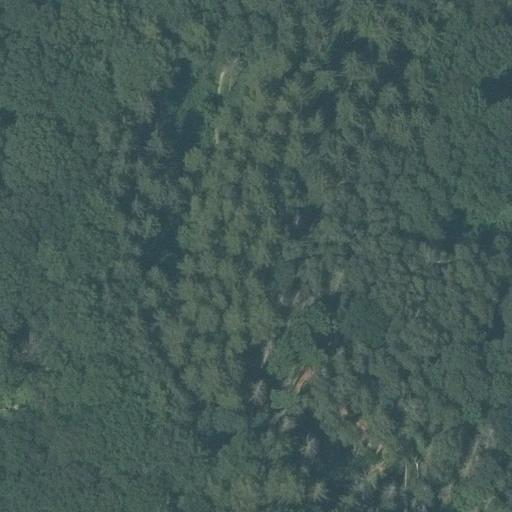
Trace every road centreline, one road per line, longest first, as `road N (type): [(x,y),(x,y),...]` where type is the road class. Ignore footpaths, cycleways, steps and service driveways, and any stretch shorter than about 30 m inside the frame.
road 1 (track): [(511,5),(483,49),(478,80),(480,116),(511,185)]
road 2 (track): [(0,212),(52,148),(56,111),(43,60)]
